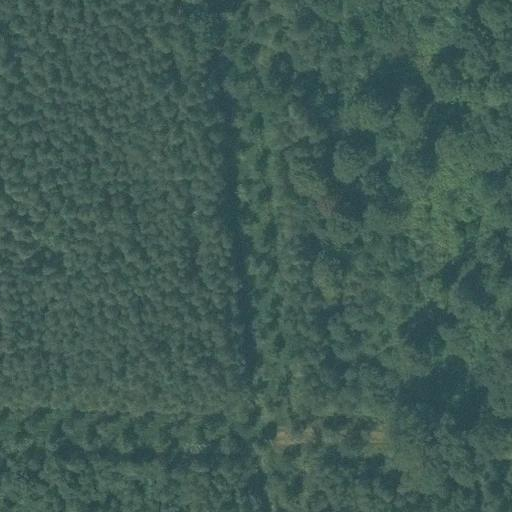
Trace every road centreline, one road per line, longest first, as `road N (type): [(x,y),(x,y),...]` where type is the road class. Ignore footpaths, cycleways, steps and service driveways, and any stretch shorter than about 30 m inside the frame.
road 1 (track): [(196,0),(259,511)]
road 2 (track): [(0,416),(511,428)]
